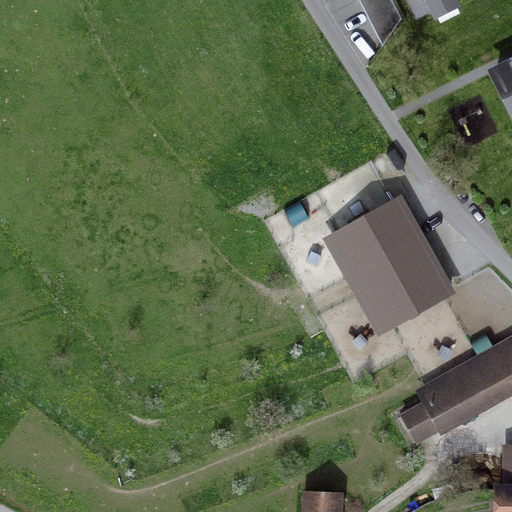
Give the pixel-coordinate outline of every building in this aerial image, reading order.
[(390,0),(359,0),(382,45),(400,19),(390,0)] [(413,0),(419,10),(439,0),(413,0)] [(511,64),(495,73),(511,106),(511,64)] [(324,242),(379,339),(455,296),(399,199),(324,242)] [(414,392),(421,403),(437,433),(441,439),(511,398),(511,337),(414,392)] [(417,445),(437,433),(421,403),(399,416),(417,445)] [(511,511),(511,443),(501,444),(501,484),(490,484),(490,511),(511,511)] [(342,511),(343,495),(302,493),(300,511),(342,511)]
